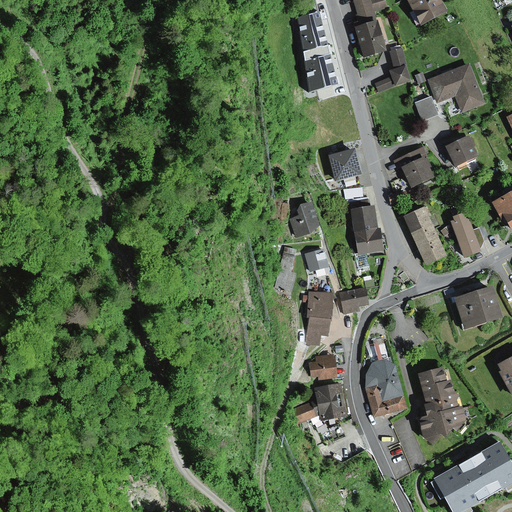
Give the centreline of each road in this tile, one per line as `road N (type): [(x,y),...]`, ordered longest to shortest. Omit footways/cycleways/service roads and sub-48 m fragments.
road 1 (track): [(0,26),(20,37),(43,77),(96,192),(105,234),(137,286),(173,457),(230,511)]
road 2 (residential): [(395,251),(330,0)]
road 3 (residential): [(384,301),(356,339),(355,388),(406,511)]
road 4 (track): [(268,511),(270,437),(291,383),(304,358),(343,331)]
